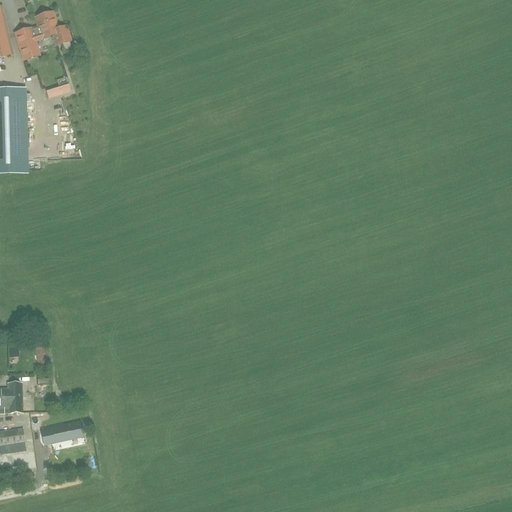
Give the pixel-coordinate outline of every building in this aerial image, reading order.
[(0,58),(13,56),(3,8),(0,8),(0,58)] [(67,27),(59,30),(53,13),(35,19),(38,27),(15,35),(24,61),(40,56),(36,42),(53,37),(56,47),(71,42),(67,27)] [(69,84),(46,91),(49,100),(71,93),(69,84)] [(0,174),(27,174),(25,91),(0,91),(0,174)] [(51,127),(57,127),(57,134),(65,134),(65,130),(60,130),(60,121),(51,121),(51,127)] [(23,414),(22,384),(22,381),(8,381),(9,390),(0,390),(0,409),(5,409),(5,414),(23,414)] [(50,393),(34,393),(35,407),(51,406),(50,393)] [(80,422),(41,431),(44,445),(84,436),(80,422)] [(0,446),(25,444),(23,430),(0,433),(0,446)]
